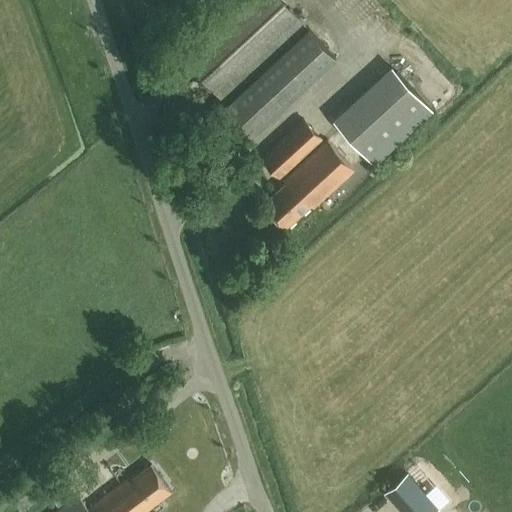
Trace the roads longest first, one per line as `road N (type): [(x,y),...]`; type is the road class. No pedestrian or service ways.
road 1 (unclassified): [(265,511),(87,0)]
road 2 (track): [(0,479),(150,361),(205,345)]
